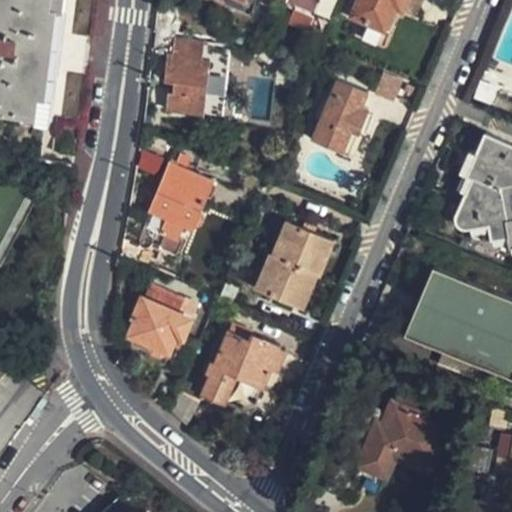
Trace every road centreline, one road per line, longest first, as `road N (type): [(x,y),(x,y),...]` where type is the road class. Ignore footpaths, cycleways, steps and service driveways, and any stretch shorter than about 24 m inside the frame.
road 1 (residential): [(278,511),(268,483),(485,0)]
road 2 (tertiary): [(132,0),(82,295),(87,351),(102,378)]
road 3 (tertiary): [(102,378),(130,416),(243,511)]
road 4 (residential): [(102,378),(27,458),(1,511)]
